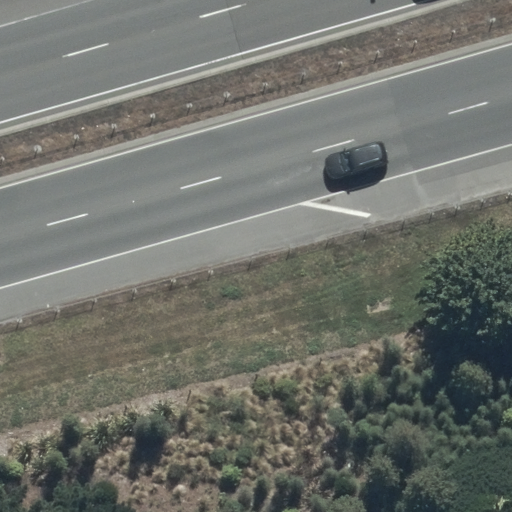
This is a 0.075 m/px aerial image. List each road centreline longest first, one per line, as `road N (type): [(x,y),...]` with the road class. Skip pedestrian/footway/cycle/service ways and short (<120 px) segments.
road 1 (trunk): [(511,92),(0,237)]
road 2 (trunk): [(0,76),(262,0)]
